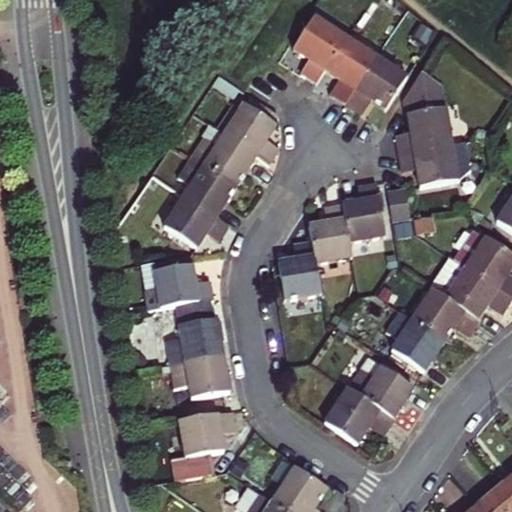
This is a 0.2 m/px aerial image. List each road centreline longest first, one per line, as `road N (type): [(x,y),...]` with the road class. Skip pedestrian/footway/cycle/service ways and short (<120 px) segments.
road 1 (residential): [(395,503),(285,431),(261,395),(244,270),(317,145)]
road 2 (tertiary): [(21,0),(54,218),(83,343)]
road 3 (tertiary): [(83,343),(54,0)]
road 4 (residential): [(395,503),(461,405),(511,357)]
